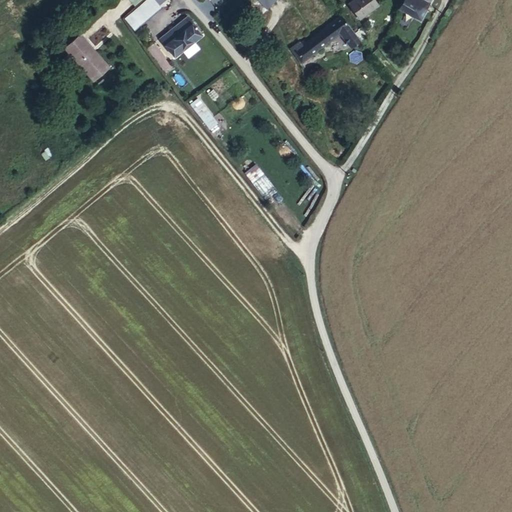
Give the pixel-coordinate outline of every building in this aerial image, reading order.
[(153,0),(141,0),(132,8),(141,20),(158,5),(153,0)] [(282,0),(259,0),(255,4),(265,15),(282,0)] [(359,21),(380,7),(374,0),(351,0),(347,3),(359,21)] [(410,0),(408,0),(403,10),(423,23),(433,8),(424,2),(421,7),(410,0)] [(141,20),(132,8),(123,16),(132,27),(141,20)] [(362,38),(344,16),(307,46),(305,43),(291,53),(303,68),(344,36),(352,46),(362,38)] [(199,34),(186,18),(155,42),(167,59),(199,34)] [(112,72),(79,34),(64,47),(97,85),(112,72)] [(222,111),(231,122),(252,104),(243,93),(222,111)] [(190,103),(209,131),(218,125),(199,97),(190,103)] [(252,160),(241,169),(265,200),(277,190),(252,160)]
